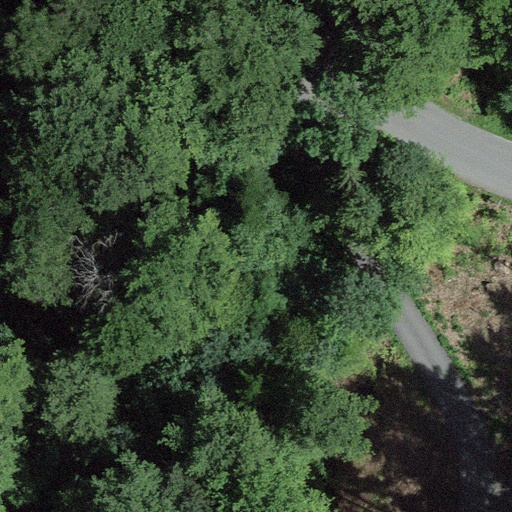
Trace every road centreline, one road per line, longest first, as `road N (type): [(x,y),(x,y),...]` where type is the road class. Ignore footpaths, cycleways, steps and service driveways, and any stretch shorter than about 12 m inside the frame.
road 1 (unclassified): [(479,511),(437,388),(365,262),(304,126),(309,51)]
road 2 (unclassified): [(309,51),(511,161)]
